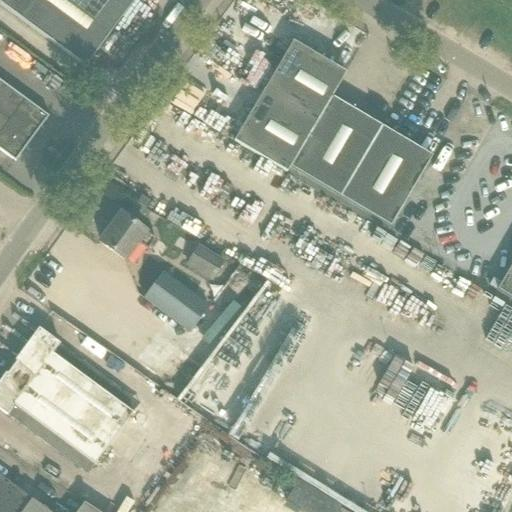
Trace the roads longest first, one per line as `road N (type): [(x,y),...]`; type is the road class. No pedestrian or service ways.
road 1 (unclassified): [(0,283),(197,0)]
road 2 (unclassified): [(511,79),(372,0)]
